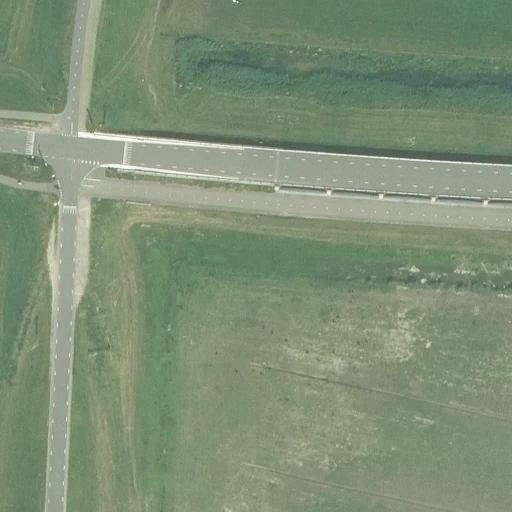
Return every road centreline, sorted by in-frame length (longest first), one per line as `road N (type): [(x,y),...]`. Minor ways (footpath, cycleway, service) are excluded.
road 1 (track): [(144,511),(68,217),(41,270),(0,397)]
road 2 (tertiary): [(511,185),(74,151)]
road 3 (tertiary): [(54,511),(74,151)]
